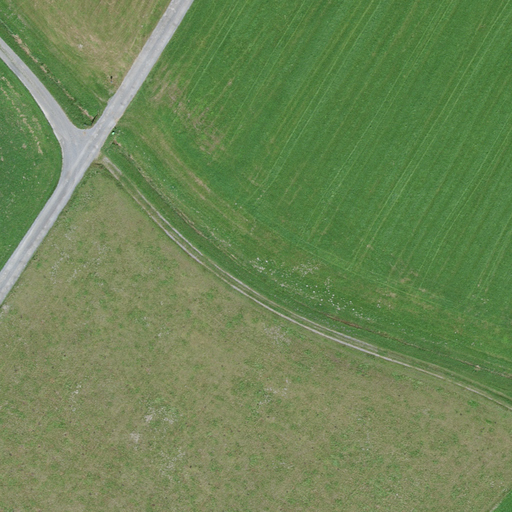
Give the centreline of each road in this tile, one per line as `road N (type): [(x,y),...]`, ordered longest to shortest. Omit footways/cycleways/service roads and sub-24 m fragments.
road 1 (track): [(91,143),(201,260),(261,304),(511,406)]
road 2 (track): [(0,47),(84,154)]
